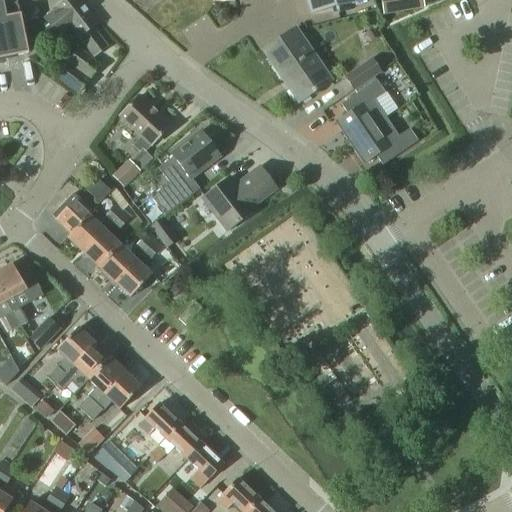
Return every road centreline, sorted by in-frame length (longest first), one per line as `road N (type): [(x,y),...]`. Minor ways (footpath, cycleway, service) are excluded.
road 1 (residential): [(16,227),(318,511)]
road 2 (unclassified): [(379,245),(342,191),(146,46)]
road 3 (unclassified): [(511,437),(379,245)]
road 4 (residential): [(16,227),(146,46)]
road 5 (residential): [(379,245),(511,157)]
